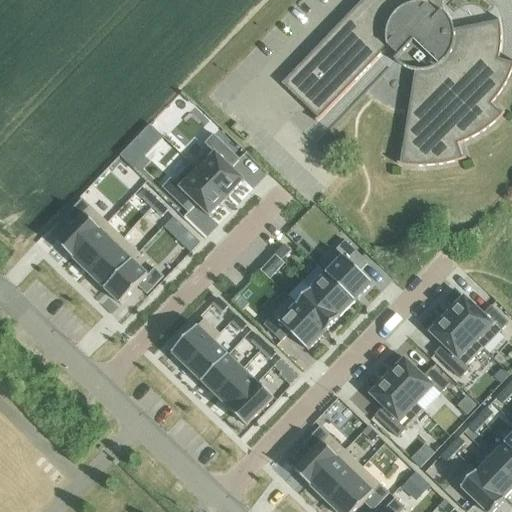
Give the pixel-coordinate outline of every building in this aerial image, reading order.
[(461,159),(457,145),(474,137),(490,127),(503,114),(503,113),(501,116),(490,105),(500,92),(508,78),(511,66),(511,62),(511,65),(497,61),(500,48),(500,34),(498,20),(497,20),(497,23),(454,32),(452,26),(449,21),(446,16),(441,12),(437,16),(427,7),(433,0),(370,0),(289,85),(321,115),(314,122),(315,123),(354,82),(388,48),(398,57),(394,62),(398,66),(403,69),(408,72),(414,73),(400,164),(397,164),(397,165),(414,167),(431,167),(448,164),(465,160),(464,158),(461,159)] [(120,158),(133,170),(140,163),(148,154),(163,139),(151,127),(136,142),(128,151),(120,158)] [(208,148),(191,165),(227,200),(244,182),(231,170),(240,161),(214,136),(205,145),(208,148)] [(171,180),(163,189),(188,214),(197,205),(209,218),(227,200),(191,165),(174,183),(171,180)] [(149,194),(143,200),(155,212),(161,206),(149,194)] [(75,226),(57,245),(76,263),(110,227),(83,201),(66,218),(75,226)] [(161,206),(155,212),(162,218),(167,213),(161,206)] [(110,227),(76,263),(91,278),(126,242),(110,227)] [(126,242),(91,278),(107,293),(135,264),(133,262),(139,255),(126,242)] [(343,258),(327,275),(356,303),(373,285),(360,273),(368,265),(345,242),(337,251),(343,258)] [(285,247),(276,256),(281,262),(291,252),(285,247)] [(262,271),(260,272),(269,281),(284,265),(281,262),(276,256),(262,271)] [(135,264),(107,293),(121,306),(138,287),(147,296),(164,278),(155,270),(148,277),(135,264)] [(317,267),(303,282),(341,318),(356,303),(327,275),(326,276),(317,267)] [(303,282),(288,298),(290,300),(326,334),(341,318),(303,282)] [(465,299),(448,316),(483,351),(509,324),(491,308),(483,316),(465,299)] [(218,300),(212,306),(222,315),(228,309),(218,300)] [(290,300),(264,327),(281,343),(290,335),(308,352),(326,334),(290,300)] [(448,316),(430,334),(443,347),(435,355),(460,380),(469,371),(466,369),(483,351),(448,316)] [(237,318),(232,324),(241,333),(247,328),(237,318)] [(204,321),(172,355),(187,370),(214,343),(221,336),(204,321)] [(257,337),(251,343),(261,352),(267,347),(257,337)] [(214,343),(187,370),(202,384),(228,357),(214,343)] [(267,347),(261,352),(270,361),(276,356),(267,347)] [(228,357),(202,384),(217,398),(243,371),(228,357)] [(282,361),(275,368),(282,375),(289,367),(282,361)] [(405,361),(388,378),(424,413),(449,386),(432,370),(424,378),(405,361)] [(503,370),(495,378),(502,385),(510,377),(503,370)] [(243,371),(217,398),(231,411),(232,412),(258,385),(257,384),(243,371)] [(388,378),(371,397),(383,409),(375,417),(398,440),(424,413),(388,378)] [(231,411),(230,412),(246,428),(274,399),(258,383),(257,384),(258,385),(232,412),(231,411)] [(506,390),(497,399),(503,405),(511,395),(506,390)] [(467,399),(459,408),(468,416),(476,407),(467,399)] [(487,410),(478,419),(484,425),(493,415),(487,410)] [(478,419),(469,429),(475,434),(484,425),(478,419)] [(312,454),(295,473),(311,489),(346,453),(320,429),(304,446),(312,454)] [(368,429),(363,434),(372,443),(378,438),(368,429)] [(459,439),(450,449),(456,454),(465,445),(459,439)] [(511,452),(505,446),(491,460),(511,480),(511,452)] [(450,449),(441,458),(447,464),(456,454),(450,449)] [(346,453),(311,489),(328,505),(363,470),(346,453)] [(419,454),(412,461),(421,470),(428,462),(419,454)] [(477,474),(477,475),(504,501),(505,500),(511,492),(511,480),(491,460),(477,474)] [(470,467),(454,483),(484,511),(495,511),(505,501),(505,500),(504,501),(477,475),(477,474),(470,467)] [(363,470),(328,505),(335,511),(356,511),(364,504),(372,511),(389,495),(363,470)] [(417,475),(404,489),(415,500),(428,486),(417,475)] [(402,511),(405,510),(395,500),(386,510),(383,511),(402,511)] [(445,502),(439,508),(442,511),(453,511),(454,511),(445,502)]
